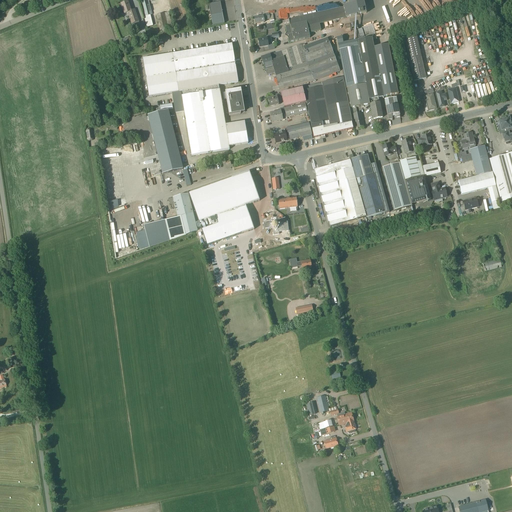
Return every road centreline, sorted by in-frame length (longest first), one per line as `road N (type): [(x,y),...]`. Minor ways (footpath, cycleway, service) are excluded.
road 1 (unclassified): [(397,511),(296,155)]
road 2 (unclassified): [(49,511),(0,181)]
road 3 (unclassified): [(296,155),(511,104)]
road 4 (unclassified): [(296,155),(271,158),(262,148),(237,0)]
